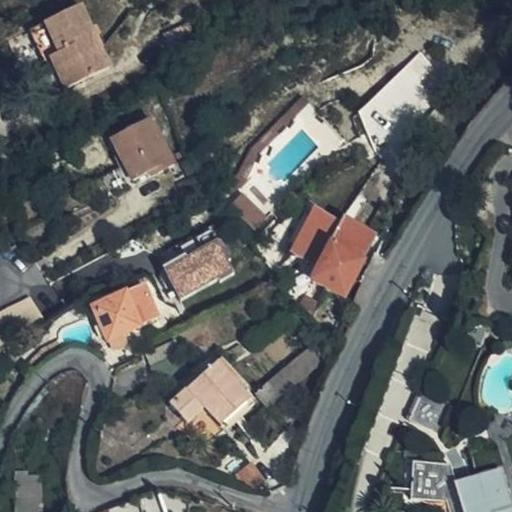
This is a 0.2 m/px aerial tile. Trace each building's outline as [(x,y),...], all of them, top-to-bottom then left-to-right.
[(81,21),(42,44),(58,73),(74,101),(114,79),(81,21)] [(58,73),(42,44),(34,48),(51,78),(58,73)] [(430,85),(440,80),(430,62),(352,102),(374,144),(442,108),(430,85)] [(113,143),(124,167),(133,183),(153,173),(156,180),(175,170),(150,124),(113,143)] [(239,193),(227,206),(255,234),(268,221),(239,193)] [(341,301),(373,240),(344,224),(342,227),(315,213),(291,260),(318,274),(312,286),(341,301)] [(179,298),(236,273),(220,235),(162,260),(179,298)] [(159,319),(145,288),(94,311),(109,343),(159,319)] [(305,298),(298,310),(311,320),(318,305),(305,298)] [(0,349),(36,323),(22,303),(0,318),(0,349)] [(125,336),(109,343),(111,349),(128,341),(125,336)] [(301,357),(313,371),(327,358),(316,344),(301,357)] [(147,359),(163,390),(192,374),(178,345),(147,359)] [(59,346),(37,360),(42,367),(42,366),(50,360),(63,352),(59,346)] [(170,407),(188,427),(207,410),(222,426),(251,400),(233,381),(237,376),(222,361),(170,407)] [(511,511),(505,492),(501,493),(495,473),(456,485),(452,469),(418,467),(415,499),(437,501),(438,511),(511,511)] [(43,511),(42,472),(15,473),(16,511),(43,511)]
